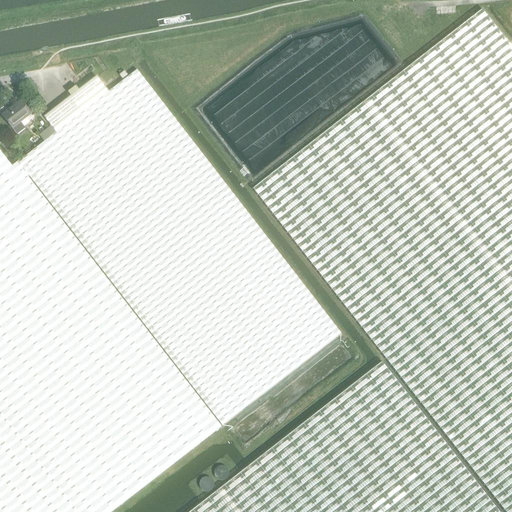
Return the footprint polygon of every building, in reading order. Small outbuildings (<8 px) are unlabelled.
[(507,511),(511,511),(511,47),(483,11),(254,190),(507,511)] [(56,134),(44,143),(19,163),(29,176),(91,256),(222,426),(341,333),(281,256),(137,72),(109,93),(56,134)] [(44,118),(52,128),(56,134),(109,93),(97,78),(44,118)] [(21,123),(32,115),(21,101),(13,107),(15,109),(4,118),(18,136),(25,130),(21,123)] [(40,138),(44,143),(56,134),(52,128),(40,138)] [(26,179),(29,176),(19,163),(12,167),(0,151),(0,406),(81,511),(113,511),(220,429),(26,179)] [(500,511),(383,362),(191,511),(500,511)] [(0,511),(81,511),(0,406),(0,511)]
